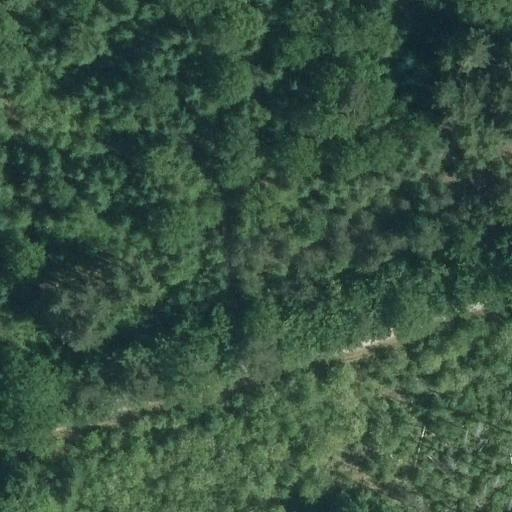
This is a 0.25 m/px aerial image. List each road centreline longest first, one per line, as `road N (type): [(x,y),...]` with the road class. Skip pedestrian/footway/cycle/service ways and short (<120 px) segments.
road 1 (track): [(245,372),(511,294)]
road 2 (track): [(0,440),(245,372)]
